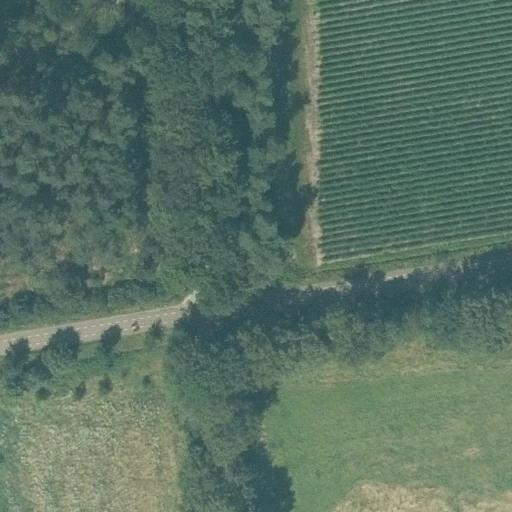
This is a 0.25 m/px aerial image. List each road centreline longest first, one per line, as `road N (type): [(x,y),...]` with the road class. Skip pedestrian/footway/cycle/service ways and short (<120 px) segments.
road 1 (tertiary): [(0,345),(511,262)]
road 2 (track): [(187,0),(204,312)]
